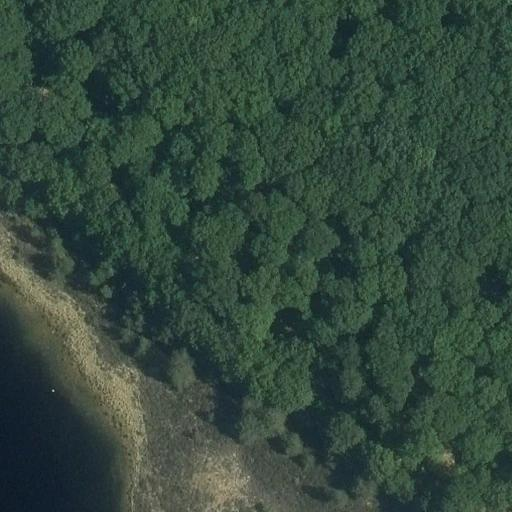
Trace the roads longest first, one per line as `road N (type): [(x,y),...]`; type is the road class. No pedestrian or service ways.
road 1 (track): [(511,291),(0,3)]
road 2 (track): [(439,251),(511,95)]
